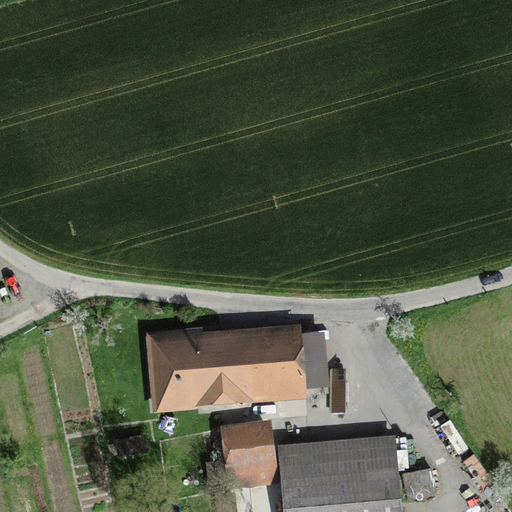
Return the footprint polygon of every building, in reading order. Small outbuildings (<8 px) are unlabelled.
[(160,406),(316,395),(311,333),(155,345),(160,406)] [(267,428),(221,433),(227,487),(273,482),(267,428)] [(143,435),(118,440),(120,454),(146,450),(143,435)] [(397,511),(391,439),(281,448),(286,511),(397,511)] [(432,471),(406,474),(409,497),(435,493),(432,471)]
